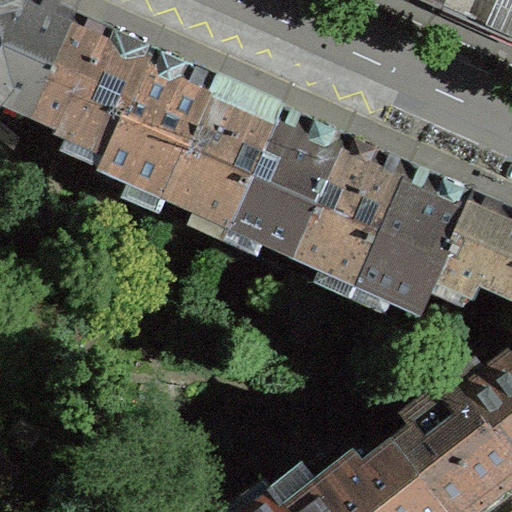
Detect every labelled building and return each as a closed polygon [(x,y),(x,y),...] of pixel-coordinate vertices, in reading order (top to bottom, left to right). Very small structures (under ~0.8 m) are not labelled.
[(35,99),(73,14),(42,0),(0,0),(0,99),(9,88),(35,99)] [(511,0),(434,0),(511,34),(511,0)] [(73,14),(35,99),(29,113),(58,126),(56,130),(107,153),(153,49),(73,13),(73,14)] [(101,166),(165,194),(217,78),(153,49),(107,153),(101,166)] [(165,194),(227,222),(281,107),(217,78),(165,194)] [(345,135),(281,107),(229,223),(293,252),(345,135)] [(409,164),(345,135),(293,252),(357,280),(409,164)] [(357,280),(420,309),(435,277),(473,193),(409,164),(357,280)] [(475,295),(481,280),(511,294),(511,210),(473,193),(435,277),(475,295)] [(511,352),(509,349),(459,388),(511,456),(511,352)] [(419,400),(428,412),(392,440),(447,511),(472,511),(511,481),(511,456),(459,388),(450,376),(419,400)] [(447,511),(392,440),(364,461),(356,450),(284,506),(288,511),(447,511)] [(0,490),(17,470),(0,455),(0,490)] [(272,490),(243,511),(288,511),(284,506),(272,490)]
